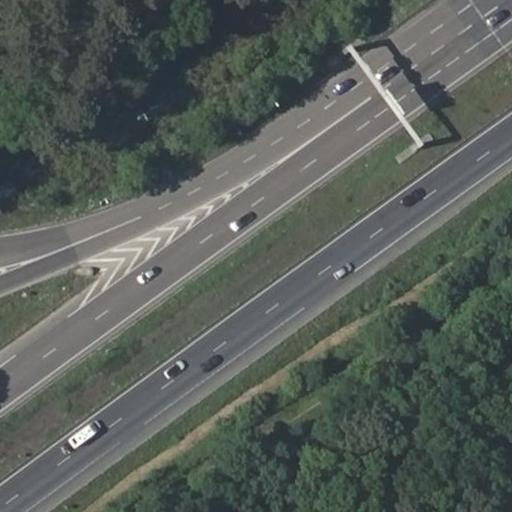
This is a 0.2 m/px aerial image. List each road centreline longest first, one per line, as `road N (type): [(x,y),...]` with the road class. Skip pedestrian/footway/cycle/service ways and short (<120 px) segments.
road 1 (motorway): [(0,510),(511,132)]
road 2 (motorway): [(386,108),(0,389)]
road 3 (motorway): [(386,108),(138,217)]
road 4 (motorway): [(511,19),(386,108)]
road 5 (motorway): [(138,217),(0,284)]
road 6 (motorway): [(138,217),(0,250)]
